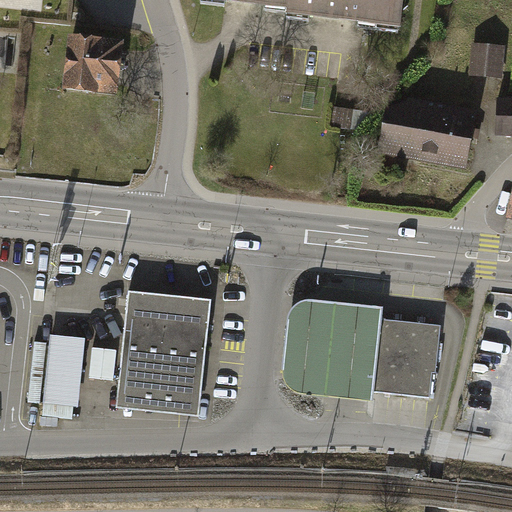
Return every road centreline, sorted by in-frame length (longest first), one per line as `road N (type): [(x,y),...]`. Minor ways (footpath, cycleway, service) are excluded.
road 1 (residential): [(511,456),(401,437),(252,437),(277,236)]
road 2 (residential): [(163,223),(177,121),(157,0)]
road 3 (primary): [(457,254),(277,236)]
road 4 (primary): [(163,223),(0,203)]
